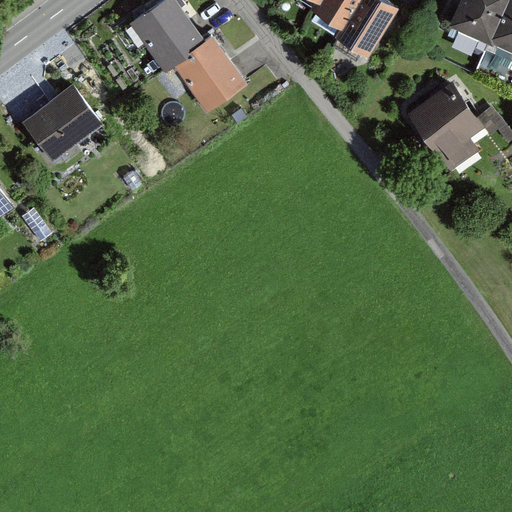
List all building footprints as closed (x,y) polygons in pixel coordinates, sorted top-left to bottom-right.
[(210,40),(179,0),(168,0),(133,26),(167,71),(176,64),(210,40)] [(323,0),(318,8),(346,25),(341,34),(373,55),(405,5),(397,0),(323,0)] [(511,0),(459,0),(450,21),(494,40),(511,0)] [(511,0),(494,40),(511,48),(511,0)] [(210,40),(176,64),(210,110),(249,81),(215,35),(210,40)] [(76,82),(27,122),(58,161),(107,121),(76,82)] [(459,83),(414,113),(452,170),(497,140),(459,83)] [(0,183),(0,220),(18,208),(0,183)]
